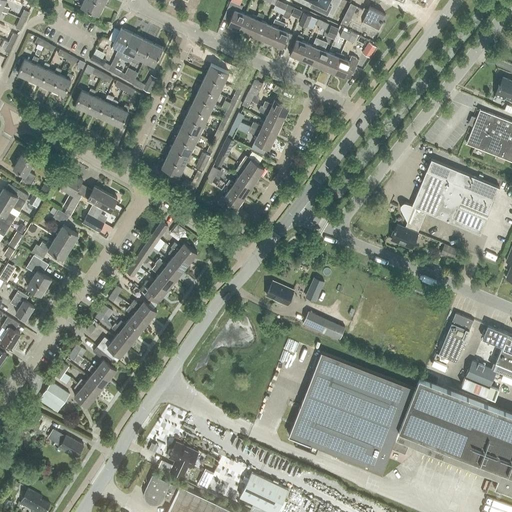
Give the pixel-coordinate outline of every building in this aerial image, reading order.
[(0,0),(0,9),(1,10),(1,11),(6,13),(9,8),(4,5),(6,0),(0,0)] [(93,0),(83,0),(81,7),(99,15),(104,5),(93,0)] [(313,0),(317,2),(314,8),(327,14),(331,6),(327,4),(328,0),(313,0)] [(227,24),(239,29),(245,14),(240,12),(242,6),(230,1),(228,7),(234,10),(228,24),(227,24)] [(287,4),(280,1),(278,6),(285,10),(287,4)] [(294,8),(287,4),(285,10),(292,13),(294,8)] [(385,22),(382,21),(385,14),(369,6),(367,12),(363,10),(366,5),(365,4),(362,10),(356,6),(349,19),(361,25),(362,23),(380,32),(385,22)] [(24,9),(20,18),(25,20),(29,11),(24,9)] [(258,12),(257,15),(249,34),(260,38),(266,23),(262,21),(264,15),(258,12)] [(306,27),(311,16),(303,12),(298,24),(306,27)] [(249,34),(257,15),(252,13),(251,16),(245,14),(239,29),(249,34)] [(343,16),(341,22),(346,25),(349,19),(343,16)] [(25,20),(20,18),(16,27),(20,29),(25,20)] [(280,21),(274,18),(272,25),(266,23),(260,38),(271,43),(280,21)] [(286,47),(292,34),(283,30),(285,23),(280,21),(271,43),(282,47),(283,45),(286,47)] [(319,26),(326,29),(328,24),(321,21),(319,26)] [(331,25),(329,31),(336,34),(339,28),(331,25)] [(123,51),(132,33),(121,28),(112,46),(118,49),(115,56),(120,58),(123,51)] [(347,39),(349,34),(342,31),(340,36),(347,39)] [(18,35),(13,32),(9,41),(14,44),(18,35)] [(123,51),(133,56),(142,38),(132,33),(123,51)] [(301,41),(303,37),(298,34),(290,54),(301,59),(307,43),(301,41)] [(349,34),(347,39),(353,43),(356,37),(349,34)] [(43,46),(45,41),(37,36),(35,41),(43,46)] [(301,59),(311,63),(319,45),(321,40),(315,37),(312,45),(307,43),(301,59)] [(133,56),(144,61),(152,42),(142,38),(133,56)] [(321,40),(319,45),(311,63),(322,67),(329,52),(324,50),(328,42),(321,40)] [(9,53),(14,44),(9,41),(4,50),(9,53)] [(55,46),(45,41),(43,46),(52,51),(55,46)] [(163,47),(152,42),(144,61),(154,66),(163,47)] [(362,52),(369,57),(376,47),(369,42),(362,52)] [(65,58),(68,53),(60,49),(57,53),(65,58)] [(334,55),(329,52),(322,67),(333,72),(341,54),(336,52),(334,55)] [(77,58),(68,53),(65,58),(75,63),(77,58)] [(103,67),(105,63),(106,60),(93,53),(90,60),(103,67)] [(341,53),(341,54),(333,72),(344,77),(344,76),(348,78),(350,77),(352,73),(353,74),(359,59),(356,58),(357,57),(352,55),(349,61),(344,59),(345,57),(344,57),(343,55),(344,55),(341,53)] [(24,58),(17,74),(29,79),(36,64),(39,58),(34,56),(31,61),(24,58)] [(36,64),(29,79),(40,84),(47,69),(49,64),(45,62),(43,67),(36,64)] [(112,67),(105,63),(103,67),(110,71),(112,67)] [(224,83),(229,72),(211,64),(206,74),(224,83)] [(40,84),(51,89),(52,89),(59,74),(61,70),(56,67),(54,72),(47,69),(40,84)] [(99,77),(102,72),(94,68),(91,72),(99,77)] [(122,72),(115,68),(113,72),(120,76),(122,72)] [(66,77),(59,74),(52,89),(64,95),(71,79),(70,79),(73,75),(68,72),(66,77)] [(112,77),(102,72),(99,77),(109,82),(112,77)] [(132,77),(125,74),(123,78),(130,82),(132,77)] [(157,77),(151,74),(143,89),(150,92),(157,77)] [(219,94),(224,83),(206,74),(200,86),(219,94)] [(511,81),(503,77),(495,95),(502,98),(504,97),(505,96),(511,99),(511,81)] [(145,85),(135,79),(133,83),(140,87),(143,89),(145,85)] [(241,91),(246,81),(242,79),(237,89),(241,91)] [(255,79),(245,98),(251,100),(257,103),(260,97),(257,95),(263,83),(255,79)] [(114,85),(123,90),(125,85),(117,80),(114,85)] [(134,90),(125,85),(123,90),(132,94),(134,90)] [(200,86),(196,96),(214,104),(219,94),(200,86)] [(95,91),(91,89),(89,93),(82,90),(75,105),(86,110),(93,95),(95,91)] [(265,101),(262,106),(284,116),(290,106),(288,105),(290,100),(278,94),(275,99),(272,104),(265,101)] [(86,110),(98,115),(104,100),(93,95),(86,110)] [(209,114),(214,104),(196,96),(191,106),(209,114)] [(245,98),(242,104),(247,107),(251,100),(245,98)] [(111,103),(104,100),(98,115),(110,121),(116,105),(118,102),(113,100),(111,103)] [(122,108),(116,105),(110,121),(121,126),(128,111),(127,110),(129,107),(124,105),(122,108)] [(279,127),(284,116),(262,106),(261,105),(258,110),(267,114),(264,120),(279,127)] [(204,124),(209,114),(191,106),(186,115),(204,124)] [(466,143),(511,161),(511,122),(483,110),(483,109),(479,108),(477,114),(478,115),(476,119),(466,143)] [(238,112),(235,119),(241,121),(244,114),(238,112)] [(199,134),(202,128),(206,130),(208,126),(204,124),(186,115),(181,126),(199,134)] [(241,121),(235,119),(232,125),(237,128),(241,121)] [(274,138),(279,127),(264,120),(262,125),(253,121),(251,126),(274,138)] [(181,126),(176,136),(194,145),(199,134),(181,126)] [(257,136),(254,141),(269,148),(274,138),(251,126),(248,131),(257,136)] [(194,145),(176,136),(171,146),(189,155),(194,145)] [(219,152),(225,155),(224,155),(226,155),(227,156),(231,147),(238,141),(227,136),(219,152)] [(185,165),(189,155),(171,146),(166,156),(185,165)] [(202,152),(198,159),(202,161),(206,163),(210,156),(202,152)] [(225,155),(219,152),(214,162),(221,166),(226,155),(224,155),(225,155)] [(22,154),(13,167),(25,175),(20,182),(29,187),(36,176),(28,171),(34,161),(22,154)] [(245,155),(239,164),(257,177),(264,167),(245,155)] [(185,165),(166,156),(161,167),(179,176),(185,165)] [(202,161),(198,159),(195,167),(203,171),(206,163),(202,161)] [(408,222),(405,228),(417,233),(426,212),(433,215),(438,217),(453,223),(480,234),(500,187),(431,159),(412,206),(408,204),(406,204),(404,204),(403,205),(402,207),(402,209),(408,222)] [(251,187),(257,177),(239,164),(235,169),(240,173),(237,177),(251,187)] [(213,166),(209,173),(215,176),(218,169),(213,166)] [(82,179),(70,172),(61,187),(70,192),(66,200),(70,203),(67,209),(72,212),(82,195),(75,191),(82,179)] [(211,182),(215,176),(209,173),(206,180),(211,182)] [(234,182),(229,179),(226,184),(231,187),(244,196),(251,187),(237,177),(234,182)] [(195,184),(184,179),(181,185),(192,190),(195,184)] [(41,189),(47,193),(50,187),(44,184),(41,189)] [(87,225),(98,205),(106,192),(95,185),(87,199),(93,202),(90,209),(88,213),(83,222),(87,225)] [(4,187),(0,193),(0,198),(12,206),(20,211),(25,201),(28,195),(18,189),(15,194),(4,187)] [(237,206),(244,196),(231,187),(224,197),(222,195),(217,203),(230,212),(235,205),(237,206)] [(106,192),(98,205),(87,225),(99,231),(104,222),(97,218),(103,208),(110,211),(117,198),(106,192)] [(30,199),(35,202),(33,205),(37,208),(43,199),(34,194),(30,199)] [(0,219),(10,226),(16,216),(8,211),(12,206),(0,198),(0,219)] [(69,216),(58,209),(53,216),(64,223),(69,216)] [(0,233),(4,236),(10,226),(0,219),(0,233)] [(153,232),(160,237),(168,226),(161,221),(153,232)] [(22,233),(26,226),(21,223),(17,229),(22,233)] [(182,237),(187,228),(179,223),(174,233),(182,237)] [(417,233),(405,228),(397,224),(391,239),(411,247),(417,233)] [(63,225),(55,237),(71,246),(78,234),(63,225)] [(153,247),(160,237),(153,232),(146,242),(153,247)] [(39,245),(36,244),(31,251),(43,258),(48,249),(63,258),(71,246),(55,237),(51,243),(48,241),(46,244),(42,241),(39,245)] [(144,255),(146,256),(153,247),(146,242),(140,252),(144,255)] [(178,245),(174,242),(171,246),(172,247),(174,249),(177,251),(189,262),(197,252),(184,242),(180,247),(178,245)] [(453,259),(457,248),(444,243),(440,254),(453,259)] [(11,246),(7,254),(12,256),(16,248),(11,246)] [(173,256),(169,260),(182,271),(189,262),(177,251),(174,249),(172,247),(168,252),(173,256)] [(140,252),(133,261),(139,266),(146,256),(144,255),(140,252)] [(41,294),(51,278),(42,273),(48,264),(34,254),(26,267),(35,273),(27,286),(41,294)] [(165,265),(160,260),(161,259),(159,258),(154,263),(155,264),(162,269),(175,280),(182,271),(169,260),(165,265)] [(133,276),(139,266),(133,261),(126,271),(133,276)] [(168,289),(175,280),(162,269),(155,264),(151,269),(156,272),(156,271),(159,273),(155,278),(168,289)] [(4,270),(0,275),(0,277),(6,281),(10,274),(4,270)] [(310,288),(319,292),(324,281),(315,277),(310,288)] [(160,298),(168,289),(155,278),(151,283),(147,279),(139,289),(158,304),(159,302),(160,298)] [(266,295),(287,304),(293,290),(273,281),(266,295)] [(122,288),(117,285),(112,291),(117,295),(122,288)] [(18,289),(10,302),(19,307),(16,312),(26,319),(34,306),(25,301),(28,296),(18,289)] [(122,298),(117,295),(112,291),(108,297),(113,301),(114,300),(118,303),(122,298)] [(136,309),(149,320),(157,310),(144,300),(140,304),(133,299),(129,305),(134,308),(136,310),(136,309)] [(105,314),(109,307),(104,304),(99,310),(105,314)] [(109,307),(105,314),(109,317),(113,310),(109,307)] [(142,329),(149,320),(136,309),(136,310),(134,308),(130,312),(132,314),(129,319),(142,329)] [(100,320),(105,314),(99,310),(95,316),(100,320)] [(323,316),(308,310),(302,323),(317,330),(323,316)] [(448,329),(449,329),(439,353),(438,353),(438,354),(456,361),(463,344),(462,344),(472,320),(473,320),(455,312),(448,329)] [(16,340),(20,333),(12,328),(16,322),(19,323),(8,316),(1,326),(7,330),(1,340),(14,348),(18,341),(16,340)] [(118,324),(119,325),(135,338),(142,329),(129,319),(125,323),(121,320),(118,324)] [(118,333),(115,337),(127,347),(135,338),(122,327),(119,325),(118,324),(116,322),(111,327),(118,333)] [(95,327),(90,323),(86,329),(91,333),(95,327)] [(332,336),(339,340),(345,326),(338,323),(332,336)] [(511,334),(509,333),(507,332),(507,334),(487,326),(483,338),(502,346),(495,362),(497,363),(511,368),(511,334)] [(105,336),(97,345),(113,358),(117,361),(127,347),(115,337),(111,341),(105,336)] [(77,343),(72,349),(78,353),(82,347),(77,343)] [(93,350),(103,359),(99,363),(97,362),(93,366),(96,368),(109,378),(116,369),(109,363),(113,358),(97,345),(93,350)] [(73,359),(78,353),(72,349),(68,356),(73,359)] [(415,388),(321,351),(289,435),(382,472),(391,448),(415,388)] [(472,360),(465,377),(462,385),(486,395),(496,370),(473,360),(472,360)] [(69,366),(63,362),(59,369),(64,372),(69,366)] [(102,387),(109,378),(96,368),(93,366),(91,364),(88,369),(92,373),(89,377),(102,387)] [(64,373),(64,372),(59,369),(55,375),(60,378),(64,381),(67,376),(64,373)] [(95,396),(102,387),(89,377),(85,381),(81,378),(78,382),(82,386),(95,396)] [(415,388),(391,448),(405,453),(409,443),(498,478),(495,487),(511,493),(511,413),(419,377),(415,388)] [(61,406),(69,393),(51,381),(42,394),(61,406)] [(87,406),(95,396),(82,386),(78,382),(74,387),(78,390),(74,395),(87,406)] [(41,416),(32,411),(29,417),(38,421),(41,416)] [(65,436),(52,429),(48,438),(60,444),(59,446),(77,456),(83,444),(66,435),(65,436)] [(183,475),(187,465),(190,467),(198,452),(177,442),(173,449),(171,449),(169,453),(170,455),(169,457),(176,460),(175,464),(174,463),(171,470),(183,475)] [(0,476),(2,477),(10,460),(0,455),(0,476)] [(240,497),(272,511),(277,511),(289,489),(252,471),(240,497)] [(237,511),(179,484),(178,486),(152,474),(145,490),(144,493),(144,496),(145,498),(146,501),(153,504),(157,503),(160,501),(163,498),(164,495),(172,499),(166,511),(237,511)] [(14,479),(10,486),(17,489),(21,483),(14,479)] [(200,479),(197,485),(206,489),(209,483),(200,479)] [(42,495),(28,488),(20,502),(37,511),(41,511),(43,510),(46,511),(50,503),(41,498),(42,495)] [(6,497),(2,504),(8,507),(12,500),(6,497)]
